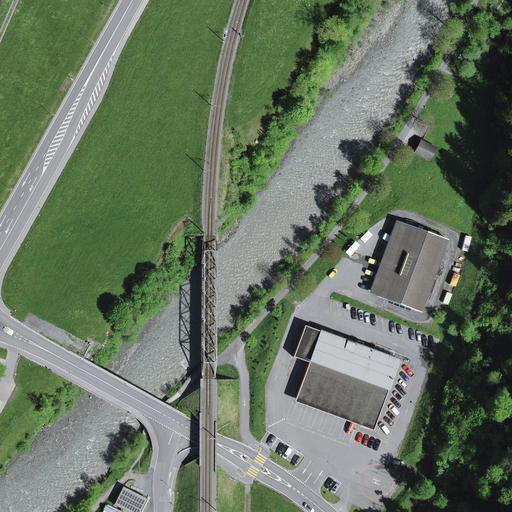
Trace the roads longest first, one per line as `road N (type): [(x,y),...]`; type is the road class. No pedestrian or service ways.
road 1 (track): [(239,339),(367,187),(476,0)]
road 2 (primary): [(134,0),(0,245)]
road 3 (secondary): [(0,325),(173,421)]
road 4 (secondary): [(173,421),(322,511)]
road 5 (track): [(242,458),(239,339)]
